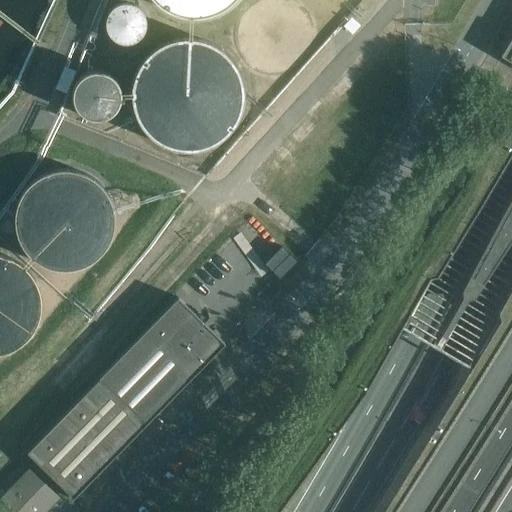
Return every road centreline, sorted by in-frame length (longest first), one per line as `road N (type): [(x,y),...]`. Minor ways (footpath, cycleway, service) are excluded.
road 1 (unclassified): [(104,511),(358,237),(499,0)]
road 2 (motorway): [(511,190),(319,511)]
road 3 (motorway): [(511,267),(365,511)]
